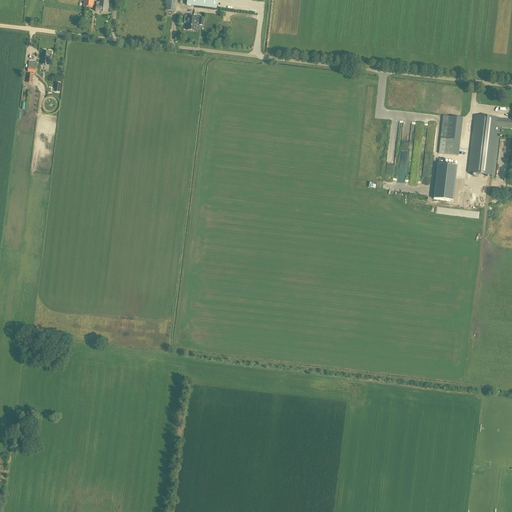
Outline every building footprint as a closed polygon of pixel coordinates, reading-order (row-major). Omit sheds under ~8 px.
[(93,9),(94,0),(84,0),(83,7),(93,9)] [(108,13),(109,0),(99,0),(99,3),(97,3),(96,12),(108,13)] [(187,0),(187,6),(217,9),(217,0),(187,0)] [(203,25),(203,18),(185,16),(184,23),(187,24),(187,30),(195,31),(196,25),(197,25),(197,24),(199,24),(199,25),(203,25)] [(500,127),(501,120),(501,119),(475,116),(469,174),(494,177),(500,127)] [(501,120),(500,127),(511,128),(511,119),(511,122),(501,120)] [(443,124),(442,136),(448,136),(442,138),(441,144),(444,145),(443,145),(451,145),(451,142),(453,141),(453,144),(459,145),(460,133),(455,134),(455,137),(450,136),(450,132),(448,132),(448,130),(448,129),(447,124),(443,124)] [(456,163),(438,161),(435,182),(454,184),(456,163)] [(453,187),(435,185),(434,195),(452,197),(453,187)]
